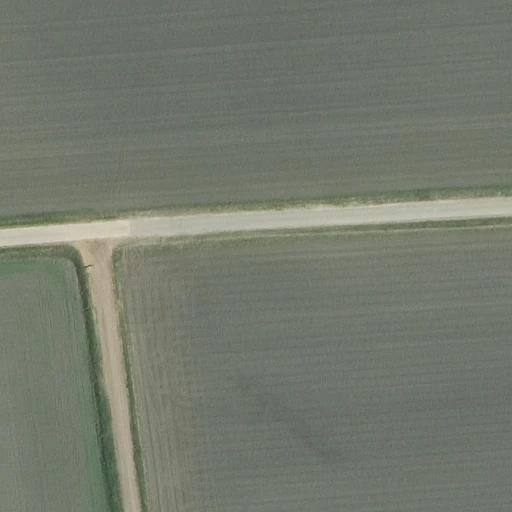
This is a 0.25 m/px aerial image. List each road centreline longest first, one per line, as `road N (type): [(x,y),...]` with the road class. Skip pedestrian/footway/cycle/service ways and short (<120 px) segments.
road 1 (unclassified): [(0,240),(511,209)]
road 2 (track): [(90,232),(126,511)]
